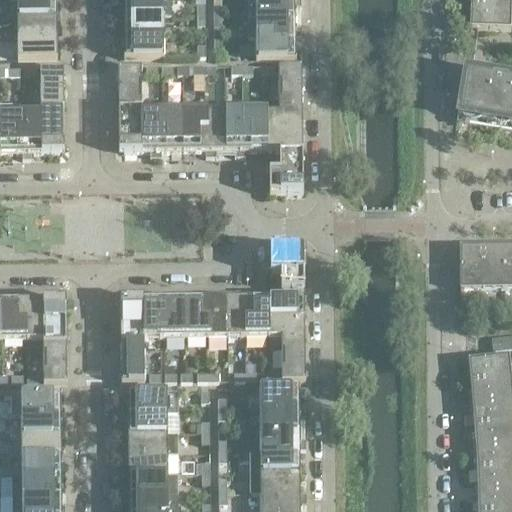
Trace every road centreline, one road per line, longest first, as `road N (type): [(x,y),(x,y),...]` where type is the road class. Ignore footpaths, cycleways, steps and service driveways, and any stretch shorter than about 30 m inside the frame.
road 1 (residential): [(325,226),(329,511)]
road 2 (residential): [(436,511),(432,227)]
road 3 (residential): [(95,511),(92,276)]
road 4 (residential): [(432,227),(430,0)]
road 5 (residential): [(323,0),(325,226)]
road 6 (residential): [(92,189),(89,0)]
road 7 (residential): [(92,276),(219,274),(240,259),(250,227)]
road 8 (residential): [(250,227),(228,196),(92,189)]
